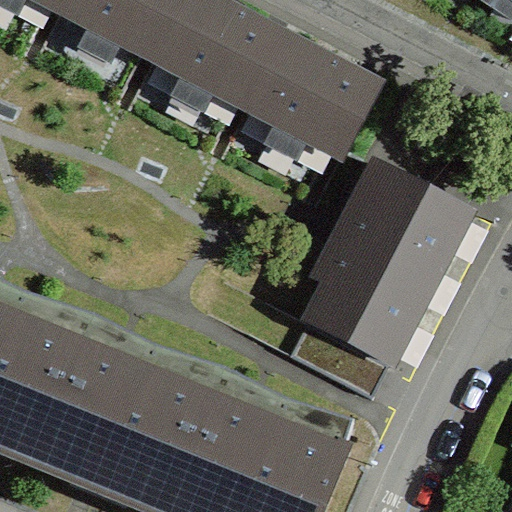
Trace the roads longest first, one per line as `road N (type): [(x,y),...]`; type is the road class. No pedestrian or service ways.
road 1 (residential): [(390,511),(507,286)]
road 2 (residential): [(318,0),(511,107)]
